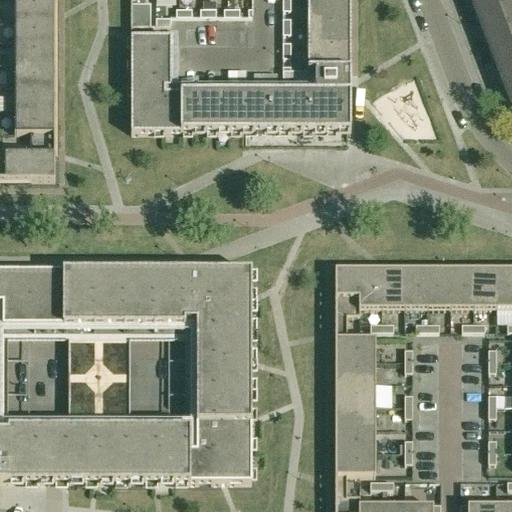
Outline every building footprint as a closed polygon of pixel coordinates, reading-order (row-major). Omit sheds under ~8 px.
[(282,0),(282,16),(290,15),(290,0),(282,0)] [(511,0),(467,0),(475,20),(511,6),(511,0)] [(30,1),(14,1),(14,24),(55,24),(55,16),(57,16),(57,1),(30,1)] [(307,27),(308,27),(350,27),(350,3),(307,3),(307,27)] [(483,42),(511,30),(511,6),(475,20),(483,42)] [(131,8),(131,31),(150,31),(150,8),(131,8)] [(176,14),(176,22),(192,22),(192,14),(176,14)] [(200,14),(200,22),(216,22),(216,14),(200,14)] [(224,14),(224,22),(239,22),(239,14),(224,14)] [(156,23),(156,31),(170,31),(171,23),(156,23)] [(55,24),(14,24),(14,47),(57,47),(57,32),(55,32),(55,24)] [(282,24),(282,39),(290,39),(290,24),(282,24)] [(307,51),(308,51),(350,51),(350,27),(308,27),(307,27),(307,51)] [(511,30),(483,42),(491,63),(511,55),(511,30)] [(131,42),(131,138),(350,138),(350,77),(307,77),(307,75),(283,75),(283,92),(254,92),(254,98),(164,98),(164,93),(171,93),(171,42),(131,42)] [(57,47),(14,47),(15,70),(55,70),(55,61),(57,61),(57,47)] [(282,48),(282,63),(290,63),(290,47),(282,48)] [(307,75),(307,77),(350,77),(350,51),(308,51),(307,51),(307,75)] [(511,55),(491,63),(499,84),(511,79),(511,55)] [(55,70),(15,70),(15,92),(57,92),(57,78),(55,78),(55,70)] [(237,88),(246,88),(246,75),(237,74),(237,88)] [(253,90),(277,90),(277,78),(253,77),(253,90)] [(511,79),(499,84),(509,110),(511,109),(511,79)] [(57,92),(15,92),(15,115),(55,115),(55,107),(57,107),(57,92)] [(55,115),(15,115),(15,139),(30,139),(57,139),(57,123),(55,123),(55,115)] [(30,150),(30,185),(55,185),(55,155),(57,155),(57,139),(30,139),(30,150)] [(0,157),(0,187),(2,187),(2,185),(30,185),(30,150),(2,150),(2,157),(0,157)] [(504,274),(496,274),(496,314),(511,314),(511,271),(504,272),(504,274)] [(367,274),(359,274),(359,314),(382,314),(382,272),(367,272),(367,274)] [(396,274),(396,272),(382,272),(382,314),(404,314),(404,274),(396,274)] [(413,274),(404,274),(404,314),(427,314),(427,272),(413,272),(413,274)] [(427,314),(450,314),(450,274),(442,274),(442,272),(427,272),(427,314)] [(473,314),(473,272),(458,272),(458,274),(450,274),(450,314),(473,314)] [(488,272),(473,272),(473,314),(496,314),(496,274),(488,274),(488,272)] [(359,314),(359,274),(335,274),(335,304),(332,304),(332,336),(335,336),(346,336),(346,322),(359,322),(359,314)] [(251,276),(199,276),(0,276),(0,488),(70,488),(251,488),(251,381),(251,276)] [(346,336),(335,336),(335,352),(332,352),(332,367),(375,367),(375,343),(346,343),(346,336)] [(375,367),(332,367),(332,381),(335,381),(335,389),(375,389),(375,367)] [(375,389),(335,389),(335,398),(332,398),(332,412),(375,412),(375,389)] [(375,412),(332,412),(332,427),(335,427),(335,435),(375,435),(375,412)] [(375,435),(335,435),(335,443),(332,443),(332,458),(375,458),(375,435)] [(375,458),(332,458),(332,472),(335,472),(335,489),(346,489),(346,481),(375,481),(375,458)] [(346,489),(335,489),(332,489),(332,511),(359,511),(359,510),(359,503),(346,503),(346,489)]
